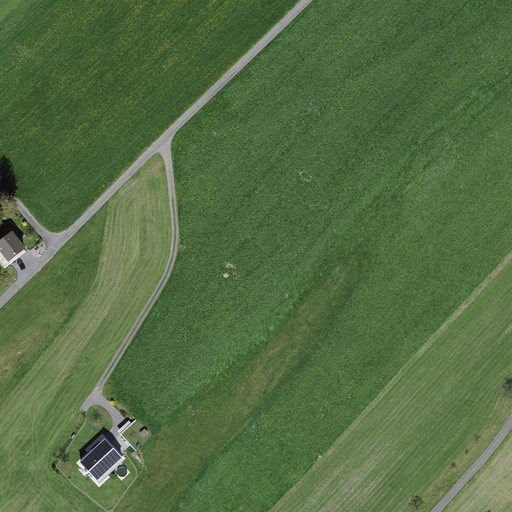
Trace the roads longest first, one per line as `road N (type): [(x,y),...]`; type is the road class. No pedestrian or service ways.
road 1 (unclassified): [(0,303),(310,0)]
road 2 (track): [(95,438),(87,415),(175,258),(165,139)]
